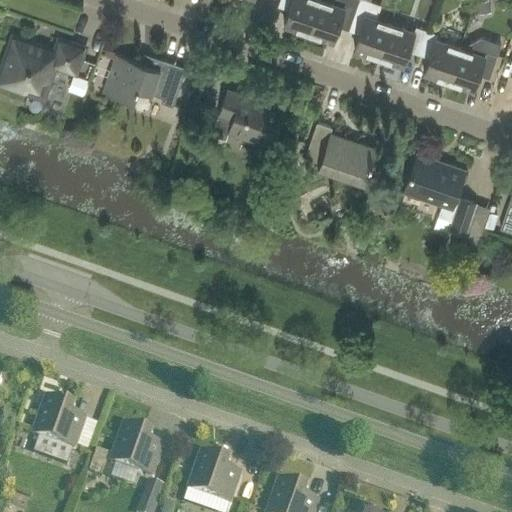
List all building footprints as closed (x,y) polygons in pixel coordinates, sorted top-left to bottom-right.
[(309,33),(320,0),(281,0),(279,6),(290,10),(284,25),(309,33)] [(322,0),(320,0),(309,33),(334,42),(339,27),(349,30),(359,0),(335,0),(334,4),(322,0)] [(355,49),(379,57),(391,23),(377,19),(382,5),(366,0),(359,0),(349,30),(360,34),(355,49)] [(409,51),(419,54),(427,31),(416,27),(415,31),(391,23),(379,57),(404,66),(409,51)] [(427,31),(419,54),(430,58),(425,73),(449,81),(461,47),(437,39),(438,34),(427,31)] [(76,74),(85,48),(59,39),(55,50),(13,36),(0,74),(0,83),(31,94),(33,89),(46,93),(56,66),(76,74)] [(461,47),(449,81),(474,90),(479,75),(490,79),(501,45),(482,38),(461,47)] [(186,68),(175,64),(150,55),(146,64),(117,54),(104,92),(134,102),(139,89),(164,98),(162,102),(173,106),(186,68)] [(228,89),(213,132),(227,137),(228,132),(269,146),(280,114),(266,109),(268,103),(228,89)] [(364,186),(377,148),(331,133),(333,127),(317,122),(305,157),(320,162),(318,170),(364,186)] [(465,233),(476,203),(461,198),(461,200),(456,199),(465,170),(417,154),(405,191),(443,204),(438,216),(454,221),(451,228),(465,233)] [(511,196),(501,229),(511,232),(511,196)] [(491,213),(486,226),(493,229),(497,215),(491,213)] [(72,420),(75,412),(46,402),(32,440),(75,455),(86,424),(72,420)] [(150,447),(152,440),(123,430),(110,468),(152,483),(163,452),(150,447)] [(227,475),(230,467),(201,457),(188,495),(230,510),(241,479),(227,475)] [(305,502),(307,495),(279,485),(268,511),(316,511),(319,507),(305,502)] [(158,511),(165,492),(149,486),(139,511),(158,511)]
